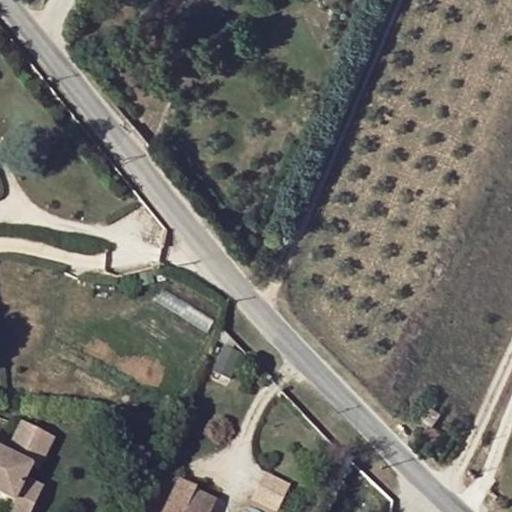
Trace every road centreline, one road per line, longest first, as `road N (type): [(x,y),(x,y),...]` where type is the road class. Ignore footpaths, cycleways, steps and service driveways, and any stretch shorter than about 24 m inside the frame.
road 1 (tertiary): [(40,33),(258,299)]
road 2 (residential): [(388,0),(258,299)]
road 3 (tertiary): [(258,299),(439,490)]
road 4 (unknown): [(154,172),(140,227),(128,233),(96,236),(0,207)]
road 5 (residential): [(511,338),(439,490)]
road 6 (unknown): [(302,352),(215,489)]
